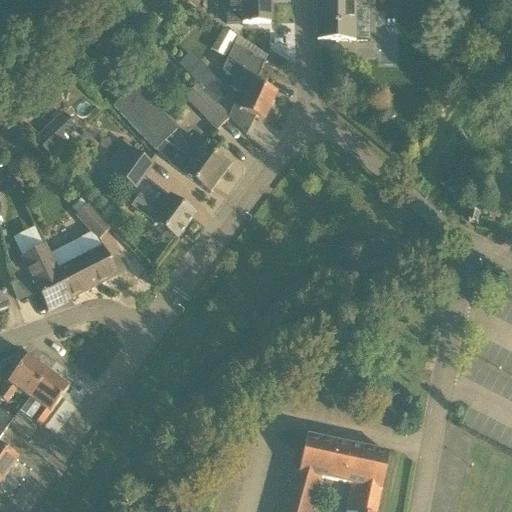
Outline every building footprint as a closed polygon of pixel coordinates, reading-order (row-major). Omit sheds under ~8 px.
[(155,0),(152,0),(131,21),(142,32),(165,9),(155,0)] [(269,25),(268,0),(225,0),(226,24),(240,23),(240,25),(269,25)] [(316,0),(317,41),(319,41),(355,41),(354,0),(316,0)] [(239,111),(263,122),(275,96),(253,86),(264,62),(253,57),(253,56),(234,47),(222,73),(233,78),(228,88),(245,96),(239,111)] [(217,106),(227,95),(210,78),(200,88),(217,106)] [(216,131),(229,119),(217,106),(200,88),(198,85),(184,99),(216,131)] [(163,159),(170,166),(209,195),(220,180),(222,181),(228,173),(226,172),(229,169),(203,148),(192,163),(177,151),(176,153),(162,143),(168,137),(175,130),(134,87),(113,107),(163,159)] [(55,150),(75,131),(60,115),(40,134),(55,150)] [(0,145),(1,149),(2,151),(13,147),(6,127),(0,128),(0,145)] [(135,190),(152,168),(131,152),(114,175),(135,190)] [(159,211),(139,196),(131,207),(176,240),(194,216),(169,198),(159,211)] [(110,229),(87,206),(86,207),(80,201),(71,210),(76,215),(74,216),(98,241),(110,229)] [(480,213),(471,211),(469,222),(470,223),(477,224),(478,223),(480,213)] [(70,301),(52,263),(43,246),(21,257),(8,264),(16,285),(31,279),(47,313),(70,301)] [(117,278),(102,248),(58,270),(54,262),(52,263),(70,301),(117,278)] [(0,311),(8,308),(0,285),(0,311)] [(28,399),(46,374),(25,359),(0,394),(0,399),(6,404),(16,390),(28,399)] [(28,444),(68,390),(46,374),(28,399),(13,420),(10,424),(11,425),(28,444)] [(13,420),(0,411),(0,483),(17,460),(0,447),(0,440),(11,425),(10,424),(13,420)] [(297,477),(319,482),(349,488),(380,495),(388,454),(306,437),(298,472),(297,477)] [(376,511),(380,495),(349,488),(344,511),(310,511),(319,482),(297,477),(298,472),(294,471),(282,511),(376,511)]
